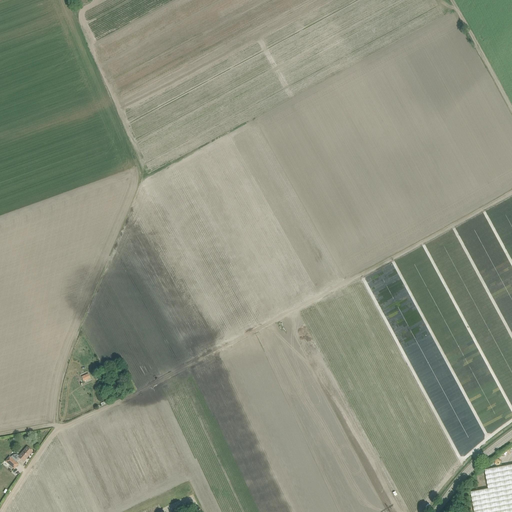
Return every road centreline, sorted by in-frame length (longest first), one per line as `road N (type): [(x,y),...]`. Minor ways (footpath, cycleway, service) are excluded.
road 1 (track): [(61,423),(122,400),(511,192)]
road 2 (track): [(71,0),(141,172),(68,364),(61,423)]
road 3 (track): [(449,0),(511,109)]
